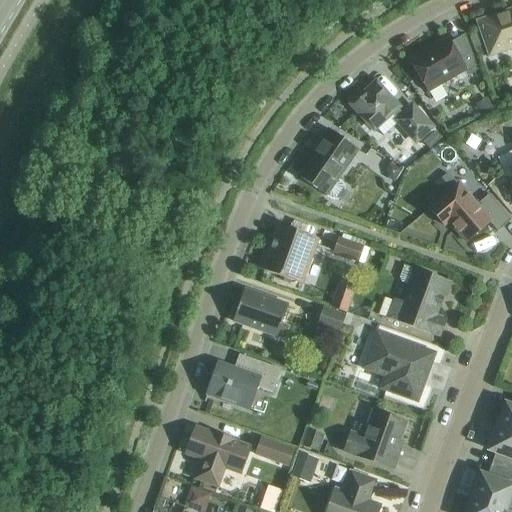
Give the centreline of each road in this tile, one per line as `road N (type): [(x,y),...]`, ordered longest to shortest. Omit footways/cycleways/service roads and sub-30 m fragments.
road 1 (residential): [(139,511),(254,195),(289,138),(410,23),(474,0)]
road 2 (residential): [(428,511),(511,282)]
